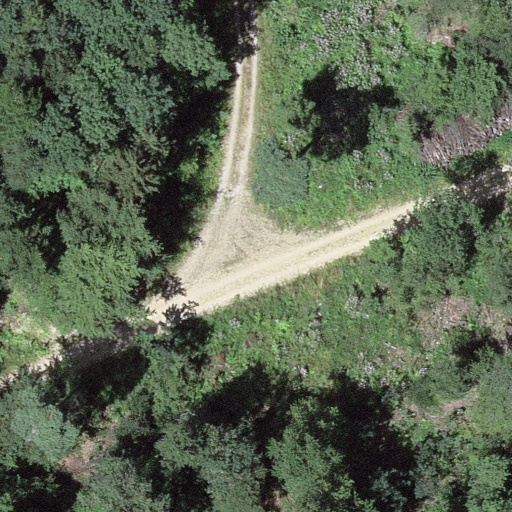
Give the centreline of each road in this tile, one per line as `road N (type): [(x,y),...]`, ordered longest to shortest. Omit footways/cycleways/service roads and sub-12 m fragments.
road 1 (track): [(0,391),(511,172)]
road 2 (track): [(242,0),(236,154),(204,301)]
